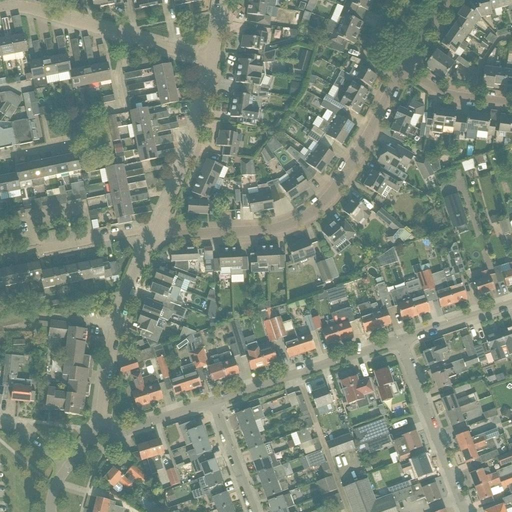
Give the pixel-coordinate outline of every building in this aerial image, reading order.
[(107,6),(105,0),(91,0),(94,9),(107,6)] [(132,0),(134,10),(148,7),(146,0),(132,0)] [(248,0),(248,4),(265,7),(275,8),(276,0),(248,0)] [(346,0),(343,8),(355,12),(357,7),(368,11),(372,1),(371,0),(346,0)] [(470,0),(471,3),(470,3),(481,18),(490,16),(485,0),(470,0)] [(499,9),(496,0),(485,0),(490,16),(491,15),(492,17),(496,16),(494,11),(499,9)] [(511,9),(509,0),(496,0),(499,9),(508,7),(509,12),(511,11),(511,9)] [(300,2),(297,10),(303,12),(306,4),(300,2)] [(457,16),(460,18),(474,28),(481,18),(470,3),(469,4),(466,2),(457,16)] [(307,3),(304,10),(311,13),(314,6),(307,3)] [(265,7),(248,4),(247,14),(257,16),(256,24),(268,26),(269,18),(263,17),(265,7)] [(339,18),(336,24),(358,34),(363,23),(352,18),(355,12),(343,8),(339,18)] [(16,37),(11,38),(15,60),(23,58),(22,52),(27,52),(22,26),(20,18),(12,19),(16,37)] [(460,18),(453,27),(467,37),(474,28),(460,18)] [(5,39),(0,40),(0,50),(1,57),(3,63),(15,60),(11,38),(9,29),(8,20),(2,21),(3,30),(5,39)] [(358,34),(336,24),(327,20),(324,28),(325,32),(331,34),(329,41),(331,41),(328,49),(341,53),(344,47),(340,45),(343,40),(354,44),(358,34)] [(453,27),(448,35),(466,48),(468,45),(463,42),(467,37),(453,27)] [(247,55),(250,56),(250,55),(255,56),(258,55),(258,51),(259,44),(266,45),(267,34),(255,32),(254,38),(242,36),(240,48),(245,49),(244,55),(247,55)] [(490,33),(487,37),(494,42),(497,38),(490,33)] [(454,54),(458,57),(459,57),(466,48),(448,35),(441,44),(454,54)] [(70,72),(64,44),(63,36),(57,37),(58,45),(61,57),(54,58),(58,74),(63,73),(64,80),(71,78),(69,72),(70,72)] [(89,68),(82,69),(86,85),(98,83),(95,67),(89,37),(83,38),(87,59),(89,68)] [(494,42),(487,37),(485,40),(492,45),(494,42)] [(54,58),(53,49),(51,39),(45,40),(47,50),(40,52),(42,61),(45,77),(46,77),(57,74),(58,74),(54,58)] [(70,72),(69,72),(71,78),(73,88),(86,85),(82,69),(80,57),(76,40),(70,41),(74,58),(76,71),(70,72)] [(32,79),(45,77),(42,61),(40,52),(38,41),(32,42),(36,62),(29,63),(31,74),(32,79)] [(101,66),(95,67),(98,83),(110,80),(103,45),(97,46),(101,66)] [(423,63),(426,65),(424,67),(442,80),(444,78),(446,79),(454,68),(452,66),(454,63),(436,50),(434,53),(431,52),(423,63)] [(297,70),(306,72),(311,53),(302,51),(297,70)] [(262,63),(263,57),(264,53),(258,55),(255,56),(250,55),(250,56),(247,55),(246,61),(239,60),(238,65),(236,65),(235,71),(265,75),(264,64),(262,63)] [(358,73),(355,78),(363,83),(371,87),(377,76),(368,71),(371,66),(369,65),(360,60),(351,57),(349,61),(357,65),(354,71),(358,73)] [(459,57),(458,57),(455,61),(473,73),(475,69),(459,57)] [(478,57),(473,65),(476,67),(477,67),(478,64),(482,60),(478,57)] [(312,64),(318,67),(321,61),(315,58),(312,64)] [(493,85),(505,86),(506,70),(499,69),(500,63),(496,62),(495,69),(493,85)] [(172,78),(170,65),(153,68),(151,69),(152,74),(154,74),(156,81),(153,81),(154,82),(156,81),(172,78)] [(493,89),(493,85),(495,69),(484,67),(484,71),(481,70),(479,84),(482,85),(482,87),(493,89)] [(268,88),(261,85),(265,75),(235,71),(234,77),(236,78),(235,83),(243,84),(242,89),(241,89),(242,90),(258,92),(268,93),(268,88)] [(344,79),(338,90),(364,104),(370,93),(360,88),(363,83),(355,78),(341,71),(338,76),(344,79)] [(175,90),(172,78),(156,81),(154,82),(155,87),(157,86),(158,93),(156,93),(156,94),(158,93),(175,90)] [(294,83),(292,96),(300,97),(302,85),(294,83)] [(326,96),(322,101),(329,104),(339,110),(346,114),(349,109),(358,115),(364,104),(338,90),(332,86),(327,96),(326,96)] [(257,97),(258,92),(242,90),(241,89),(241,90),(242,90),(241,95),(233,94),(233,99),(231,99),(230,106),(258,110),(259,108),(260,108),(258,97),(257,97)] [(177,103),(175,90),(158,93),(156,94),(157,99),(159,98),(161,106),(177,103)] [(140,103),(139,97),(129,99),(130,105),(140,103)] [(0,112),(5,116),(12,105),(6,101),(3,105),(0,110),(0,112)] [(329,104),(322,101),(323,101),(320,106),(326,110),(332,113),(336,115),(339,110),(329,104)] [(422,116),(424,107),(411,101),(407,107),(405,111),(398,108),(393,120),(395,120),(408,126),(409,125),(415,128),(420,116),(422,116)] [(37,102),(31,104),(33,116),(34,116),(39,115),(37,102)] [(11,123),(12,129),(15,145),(19,144),(19,146),(33,143),(32,141),(39,140),(35,120),(35,121),(34,116),(33,116),(31,104),(24,105),(27,119),(11,123)] [(12,105),(5,116),(10,119),(17,108),(12,105)] [(258,110),(230,106),(229,112),(231,112),(230,117),(241,119),(240,124),(255,127),(256,121),(257,121),(258,110)] [(442,134),(442,127),(445,110),(440,110),(440,107),(434,107),(433,114),(427,113),(425,124),(425,128),(432,129),(431,132),(442,134)] [(453,131),(459,132),(461,117),(455,116),(456,109),(450,108),(449,111),(445,110),(442,127),(453,129),(453,131)] [(130,112),(133,125),(149,121),(149,122),(156,120),(168,118),(167,112),(147,116),(146,109),(130,112)] [(466,130),(476,132),(479,115),(474,114),(474,112),(468,111),(467,118),(461,117),(459,132),(466,133),(466,130)] [(329,118),(327,122),(326,123),(347,135),(353,126),(338,116),(336,115),(332,113),(329,118)] [(479,115),(476,132),(487,133),(486,136),(493,136),(495,122),(489,121),(490,114),(484,113),(483,115),(479,115)] [(108,117),(110,129),(117,128),(115,115),(108,117)] [(504,140),(508,140),(511,116),(500,115),(498,132),(505,133),(504,140)] [(133,125),(135,137),(151,134),(157,133),(170,130),(169,124),(159,126),(157,125),(156,120),(149,122),(149,121),(133,125)] [(310,131),(321,139),(324,133),(327,135),(326,136),(341,145),(347,135),(326,123),(327,122),(323,120),(318,129),(313,126),(310,131)] [(408,126),(395,120),(390,131),(406,138),(407,134),(414,137),(417,129),(415,128),(409,125),(408,126)] [(276,121),(272,127),(277,130),(281,124),(276,121)] [(0,128),(0,149),(12,147),(12,146),(15,145),(12,129),(3,130),(0,128)] [(117,128),(110,129),(113,142),(120,141),(117,128)] [(222,156),(232,158),(236,158),(238,142),(235,142),(236,134),(219,131),(218,139),(217,139),(216,146),(223,147),(222,156)] [(317,145),(321,139),(310,131),(307,136),(306,137),(317,145)] [(135,137),(138,149),(154,146),(173,142),(172,137),(158,139),(157,133),(151,134),(135,137)] [(272,138),(267,146),(270,151),(278,144),(272,138)] [(120,145),(114,146),(115,154),(122,153),(120,145)] [(320,145),(313,154),(327,165),(334,156),(320,145)] [(154,146),(138,149),(140,162),(165,157),(164,151),(155,153),(154,146)] [(261,153),(266,165),(275,158),(270,151),(267,146),(261,153)] [(407,167),(413,156),(406,151),(397,146),(394,152),(386,147),(383,153),(381,152),(379,156),(380,157),(378,162),(386,166),(384,170),(403,181),(406,176),(395,170),(400,163),(407,167)] [(64,154),(64,157),(64,156),(68,173),(68,176),(73,175),(73,172),(81,170),(77,154),(70,155),(68,153),(64,154)] [(115,154),(117,163),(124,161),(122,153),(115,154)] [(295,161),(299,166),(300,165),(312,178),(304,169),(308,165),(320,174),(327,165),(313,154),(306,164),(299,158),(295,161)] [(51,156),(52,159),(55,176),(56,176),(56,178),(61,178),(60,175),(68,173),(64,156),(64,157),(57,158),(56,155),(51,156)] [(481,156),(474,158),(477,166),(478,172),(488,169),(486,164),(484,165),(481,156)] [(39,159),(39,162),(40,162),(43,178),(44,181),(49,180),(48,177),(55,176),(52,159),(45,160),(44,158),(39,159)] [(206,159),(201,171),(218,178),(223,167),(206,159)] [(416,163),(424,180),(433,175),(432,173),(425,159),(416,163)] [(438,160),(425,159),(432,173),(440,169),(438,161),(438,160)] [(27,162),(27,164),(31,181),(32,188),(44,185),(44,181),(43,178),(40,162),(39,162),(33,163),(31,161),(27,162)] [(240,162),(241,176),(255,176),(252,161),(240,162)] [(467,161),(461,163),(465,172),(467,171),(469,170),(471,170),(467,161)] [(14,167),(16,174),(18,183),(19,183),(19,186),(24,185),(23,182),(31,181),(27,164),(20,166),(19,163),(14,164),(15,167),(14,167)] [(312,178),(300,165),(299,166),(296,168),(295,167),(285,173),(286,174),(290,179),(300,194),(309,188),(306,183),(312,178)] [(106,169),(109,182),(125,178),(125,179),(134,177),(133,171),(124,173),(122,166),(106,169)] [(403,182),(390,174),(389,174),(380,169),(377,174),(372,171),(371,172),(369,171),(368,173),(370,174),(370,175),(363,186),(380,196),(385,198),(390,189),(397,193),(403,182)] [(201,171),(196,182),(213,189),(218,178),(201,171)] [(3,174),(4,177),(7,193),(8,196),(12,195),(12,192),(20,191),(19,186),(19,183),(18,183),(16,174),(9,175),(8,173),(3,174)] [(109,182),(111,194),(127,191),(136,189),(135,183),(126,185),(125,179),(125,178),(109,182)] [(300,194),(290,179),(280,186),(290,201),(300,194)] [(72,191),(71,191),(74,203),(80,202),(80,201),(87,200),(83,182),(70,185),(72,191)] [(191,193),(195,195),(206,200),(208,200),(213,189),(196,182),(191,193)] [(257,188),(259,194),(262,211),(273,209),(272,204),(280,200),(276,191),(276,189),(275,186),(274,186),(272,182),(267,184),(267,186),(257,188)] [(65,194),(59,195),(61,205),(67,204),(68,205),(74,203),(71,191),(65,192),(65,194)] [(108,208),(114,207),(113,206),(130,203),(149,200),(148,193),(129,197),(127,191),(111,194),(105,195),(108,208)] [(262,211),(259,194),(247,196),(250,213),(262,211)] [(457,194),(442,199),(451,228),(467,223),(457,194)] [(54,201),(48,202),(49,208),(56,207),(56,206),(61,205),(59,195),(54,196),(54,201)] [(206,200),(195,195),(192,201),(188,201),(187,214),(207,215),(208,202),(205,202),(206,200)] [(47,198),(35,200),(37,210),(43,209),(43,210),(49,208),(48,202),(47,198)] [(343,212),(350,218),(356,223),(361,217),(365,221),(371,214),(366,210),(353,199),(343,212)] [(37,210),(35,200),(29,201),(30,206),(23,207),(25,213),(31,212),(31,211),(37,210)] [(228,201),(219,202),(220,210),(229,210),(228,201)] [(113,206),(114,207),(116,219),(117,219),(118,225),(132,222),(130,216),(141,214),(140,208),(131,210),(130,203),(113,206)] [(375,215),(389,227),(393,230),(386,238),(393,244),(398,238),(403,243),(410,235),(404,230),(405,230),(380,209),(375,215)] [(511,231),(508,220),(499,222),(503,236),(505,236),(511,255),(511,231)] [(355,234),(350,228),(344,221),(338,226),(334,222),(329,227),(327,227),(324,229),(324,231),(322,233),(328,240),(334,248),(335,247),(338,251),(347,243),(346,242),(355,234)] [(289,256),(292,265),(315,256),(308,238),(298,242),(299,244),(288,248),(291,256),(289,256)] [(451,277),(445,279),(453,304),(467,300),(462,285),(459,275),(465,273),(456,244),(453,244),(450,250),(451,252),(448,253),(446,258),(449,268),(452,270),(450,274),(451,277)] [(278,246),(266,247),(267,266),(278,265),(278,269),(285,269),(284,256),(278,256),(278,246)] [(267,266),(266,247),(256,247),(256,257),(250,258),(251,274),(268,273),(267,266)] [(229,249),(230,275),(230,276),(243,275),(242,271),(248,270),(247,258),(241,258),(240,248),(229,249)] [(398,262),(395,253),(393,248),(376,259),(379,268),(398,262)] [(173,268),(179,270),(187,273),(188,270),(188,262),(197,261),(197,249),(186,249),(186,251),(170,252),(170,263),(174,262),(175,265),(173,268)] [(220,275),(230,275),(229,249),(218,249),(219,259),(213,260),(213,272),(220,272),(220,275)] [(118,276),(115,262),(108,264),(102,265),(101,260),(100,261),(100,258),(93,260),(94,262),(89,263),(92,279),(104,276),(105,279),(111,278),(118,276)] [(330,259),(324,261),(331,280),(338,278),(330,259)] [(331,280),(324,261),(316,264),(322,283),(323,283),(331,280)] [(38,263),(26,265),(30,281),(41,279),(41,273),(40,273),(38,263)] [(89,263),(77,265),(80,281),(92,279),(89,263)] [(501,274),(505,287),(511,284),(511,263),(508,264),(510,271),(501,274)] [(26,265),(14,268),(17,284),(30,281),(26,265)] [(77,265),(65,268),(68,284),(80,281),(77,265)] [(14,268),(2,270),(6,286),(17,284),(14,268)] [(65,268),(53,270),(56,286),(68,284),(65,268)] [(158,269),(154,279),(171,286),(175,274),(164,270),(162,271),(158,269)] [(53,270),(41,273),(41,279),(43,289),(56,286),(53,270)] [(187,273),(179,270),(177,277),(194,283),(196,277),(187,273)] [(422,273),(428,290),(429,290),(429,291),(436,289),(438,293),(435,294),(440,308),(453,304),(445,279),(434,282),(430,270),(422,273)] [(474,283),(478,296),(494,291),(490,277),(489,278),(487,271),(481,273),(483,280),(474,283)] [(421,292),(428,290),(422,273),(416,275),(421,292)] [(174,299),(180,289),(171,286),(154,279),(150,290),(154,291),(156,293),(169,298),(167,302),(174,305),(176,301),(173,300),(174,299)] [(343,285),(346,296),(347,299),(353,297),(351,288),(356,287),(358,293),(365,291),(361,279),(343,285)] [(376,303),(370,305),(378,329),(391,324),(386,309),(391,308),(383,283),(375,286),(384,311),(379,313),(376,303)] [(347,308),(343,297),(346,296),(343,285),(323,292),(326,300),(330,299),(334,312),(347,308)] [(415,316),(407,293),(408,293),(408,292),(407,290),(395,293),(395,291),(389,293),(394,307),(397,306),(402,321),(415,316)] [(408,293),(407,293),(415,316),(429,312),(423,294),(418,296),(417,292),(414,291),(408,292),(408,293)] [(145,301),(141,312),(158,318),(167,321),(171,311),(184,316),(186,310),(174,305),(167,302),(165,308),(152,303),(150,303),(145,301)] [(260,311),(260,312),(266,310),(269,310),(270,309),(270,302),(257,302),(258,312),(260,311)] [(378,329),(370,305),(362,308),(365,317),(359,319),(364,333),(378,329)] [(308,309),(310,315),(315,330),(321,328),(318,319),(320,319),(321,318),(318,307),(308,309)] [(266,310),(260,312),(269,342),(276,340),(271,325),(270,324),(269,321),(268,315),(266,310)] [(158,318),(141,312),(137,323),(141,325),(139,330),(152,334),(150,340),(157,343),(161,332),(154,329),(158,318)] [(353,337),(345,314),(339,316),(338,313),(331,316),(332,320),(333,320),(340,341),(353,337)] [(310,315),(303,317),(308,333),(315,330),(310,315)] [(0,333),(3,333),(2,328),(23,323),(21,316),(0,320),(0,333)] [(271,325),(276,340),(282,338),(286,337),(284,332),(285,332),(280,318),(272,320),(269,321),(270,324),(271,325)] [(333,320),(332,320),(326,322),(328,329),(321,331),(326,346),(340,341),(333,320)] [(93,357),(83,356),(86,330),(69,328),(70,323),(52,321),(50,337),(67,339),(63,367),(61,384),(68,385),(67,394),(58,393),(58,390),(48,388),(47,396),(45,409),(52,410),(65,412),(64,414),(82,416),(84,397),(88,397),(89,383),(86,383),(88,371),(91,371),(93,357)] [(511,326),(500,331),(509,356),(511,354),(511,326)] [(288,358),(302,354),(297,339),(293,329),(285,332),(284,332),(286,337),(282,338),(288,358)] [(509,356),(500,331),(484,336),(493,363),(509,358),(508,356),(509,356)] [(200,332),(191,335),(202,368),(209,366),(203,349),(202,349),(202,348),(205,347),(200,332)] [(233,335),(233,337),(239,355),(245,353),(241,342),(238,333),(233,335)] [(184,339),(175,346),(178,350),(187,344),(189,353),(188,354),(192,365),(193,371),(195,370),(202,368),(191,335),(184,339)] [(310,335),(297,339),(302,354),(315,349),(310,335)] [(461,338),(468,357),(476,354),(473,347),(469,336),(461,338)] [(239,355),(233,337),(226,340),(228,346),(230,346),(233,357),(239,355)] [(264,366),(259,352),(256,342),(245,346),(248,355),(245,356),(250,371),(264,366)] [(152,348),(156,358),(163,379),(170,377),(163,357),(165,356),(161,345),(152,348)] [(423,353),(425,358),(422,359),(425,366),(428,365),(428,366),(444,360),(441,354),(447,352),(444,345),(423,353)] [(480,345),(473,347),(476,354),(479,363),(485,360),(480,345)] [(272,347),(259,352),(264,366),(277,362),(272,347)] [(143,362),(156,358),(152,348),(134,354),(136,360),(135,360),(138,368),(139,370),(142,368),(144,365),(143,362)] [(218,355),(226,379),(239,374),(234,360),(232,360),(229,352),(218,356),(218,355)] [(476,354),(468,357),(451,363),(453,368),(444,372),(444,371),(432,376),(437,390),(450,385),(447,379),(456,376),(456,375),(467,371),(466,367),(479,363),(476,354)] [(23,365),(23,355),(11,355),(10,365),(9,373),(9,375),(17,376),(18,364),(23,365)] [(226,379),(218,355),(210,358),(212,367),(207,368),(212,383),(226,379)] [(119,374),(138,368),(135,360),(122,364),(121,364),(121,365),(119,374)] [(192,365),(180,369),(183,376),(188,391),(201,387),(198,377),(196,372),(195,370),(193,371),(192,365)] [(379,387),(377,388),(381,402),(392,399),(388,385),(392,384),(387,368),(374,373),(379,387)] [(155,374),(141,379),(150,404),(163,399),(155,374)] [(188,391),(183,376),(169,381),(174,396),(188,391)] [(342,381),(340,382),(343,390),(341,391),(343,397),(345,396),(348,405),(356,402),(363,400),(363,397),(366,396),(373,393),(372,389),(369,379),(362,381),(362,383),(358,384),(356,376),(348,379),(347,378),(342,380),(342,381)] [(150,404),(141,379),(135,381),(138,391),(131,393),(136,408),(150,404)] [(453,389),(455,395),(470,389),(468,384),(453,389)] [(30,392),(31,386),(23,385),(23,387),(13,386),(11,401),(29,403),(29,401),(34,402),(35,392),(30,392)] [(311,394),(314,403),(316,408),(319,416),(326,413),(323,406),(331,403),(326,389),(311,394)] [(441,400),(446,413),(475,402),(478,401),(476,393),(467,396),(455,401),(453,395),(441,400)] [(304,403),(301,395),(295,397),(298,405),(304,403)] [(333,402),(339,418),(346,415),(340,399),(333,402)] [(475,402),(446,413),(451,427),(463,422),(461,415),(477,409),(475,402)] [(298,405),(303,417),(309,415),(307,411),(304,403),(298,405)] [(254,422),(259,420),(264,418),(260,406),(249,410),(235,415),(239,427),(254,422)] [(495,409),(483,414),(485,420),(498,415),(495,409)] [(504,409),(501,415),(508,418),(511,412),(504,409)] [(304,421),(307,429),(313,427),(310,419),(309,415),(303,417),(291,421),(293,425),(304,421)] [(466,421),(468,426),(480,422),(478,416),(466,421)] [(365,444),(366,444),(379,439),(388,436),(389,435),(383,419),(353,430),(359,446),(365,444)] [(264,431),(259,420),(254,422),(239,427),(244,439),(258,434),(264,431)] [(206,439),(202,427),(196,429),(193,421),(179,427),(185,444),(186,446),(192,444),(206,439)] [(295,433),(300,445),(309,441),(311,440),(307,429),(295,433)] [(460,451),(491,439),(499,436),(496,429),(470,439),(467,433),(455,437),(456,438),(455,439),(454,441),(455,444),(457,445),(458,444),(460,451)] [(402,437),(391,441),(399,461),(410,457),(409,456),(413,455),(411,451),(421,447),(415,432),(402,437)] [(244,439),(248,451),(263,446),(258,434),(244,439)] [(349,435),(326,444),(331,457),(354,449),(349,435)] [(379,439),(366,444),(369,454),(382,449),(381,446),(390,443),(388,436),(379,439)] [(187,453),(191,463),(212,456),(210,451),(211,450),(206,439),(192,444),(194,450),(187,453)] [(491,439),(460,451),(465,464),(478,459),(475,451),(486,447),(487,449),(494,446),(491,439)] [(159,440),(148,443),(156,469),(161,467),(158,456),(163,454),(159,440)] [(306,456),(315,453),(322,450),(319,442),(312,445),(313,446),(311,446),(309,441),(300,445),(299,445),(300,450),(303,449),(306,456)] [(156,469),(148,443),(137,446),(141,461),(147,459),(151,475),(157,473),(156,469)] [(248,451),(253,463),(274,455),(269,443),(263,446),(248,451)] [(324,458),(322,450),(315,453),(318,461),(325,458),(324,458)] [(482,463),(497,458),(499,457),(496,450),(480,457),(482,463)] [(511,452),(499,457),(497,458),(500,467),(511,462),(511,452)] [(253,463),(257,474),(271,469),(280,466),(278,461),(276,462),(274,455),(253,463)] [(202,471),(204,477),(219,472),(214,460),(213,460),(212,456),(191,463),(195,474),(202,471)] [(400,467),(403,474),(408,471),(411,480),(431,473),(425,457),(412,462),(412,463),(400,467)] [(323,472),(325,479),(331,477),(329,470),(326,462),(320,464),(323,472)] [(290,463),(284,465),(288,475),(294,473),(290,463)] [(127,472),(134,479),(141,485),(147,478),(133,466),(127,472)] [(113,488),(117,492),(120,492),(121,490),(121,487),(123,485),(127,489),(132,484),(113,468),(103,479),(113,488)] [(177,470),(181,482),(188,480),(184,468),(177,470)] [(469,475),(474,488),(498,479),(496,473),(490,475),(488,468),(482,470),(469,475)] [(166,471),(171,487),(179,484),(174,469),(166,471)] [(257,474),(261,486),(276,481),(271,469),(257,474)] [(204,496),(206,495),(223,489),(221,484),(223,483),(219,472),(204,477),(198,480),(199,482),(198,484),(200,488),(201,489),(204,496)] [(358,474),(360,481),(367,479),(364,472),(358,474)] [(507,486),(511,495),(511,496),(511,495),(511,474),(498,479),(474,488),(479,501),(492,496),(503,492),(501,488),(507,486)] [(331,477),(325,479),(316,482),(321,496),(336,490),(331,477)] [(276,481),(261,486),(266,498),(280,493),(280,492),(288,490),(283,478),(276,481)] [(367,479),(360,481),(342,488),(351,511),(380,511),(376,500),(375,500),(367,479)] [(388,489),(391,494),(411,487),(409,481),(388,489)] [(440,499),(435,484),(422,488),(420,484),(412,487),(411,487),(391,494),(376,500),(380,511),(397,511),(394,503),(409,498),(411,503),(425,498),(428,504),(440,499)] [(214,503),(216,510),(231,505),(226,493),(225,493),(223,489),(206,495),(209,505),(214,503)] [(267,502),(271,511),(276,511),(286,508),(286,509),(294,506),(289,494),(282,497),(267,502)] [(332,496),(335,504),(341,502),(338,494),(332,496)] [(511,495),(511,496),(511,495),(502,499),(505,505),(511,502),(511,495)] [(332,496),(325,499),(328,507),(335,504),(332,496)] [(97,498),(93,511),(95,511),(121,511),(123,508),(114,506),(115,502),(97,498)] [(338,511),(344,510),(341,502),(335,504),(337,510),(332,511),(338,511)]
